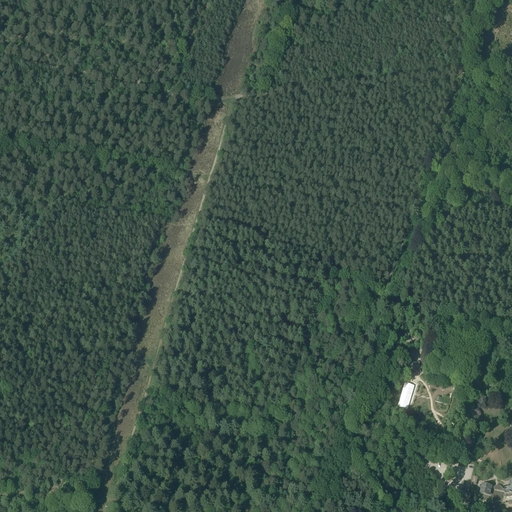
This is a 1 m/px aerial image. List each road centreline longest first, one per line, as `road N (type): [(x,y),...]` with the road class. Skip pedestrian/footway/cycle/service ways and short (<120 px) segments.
road 1 (track): [(143,386),(214,406),(276,411),(326,266),(392,280),(466,73),(476,20)]
road 2 (track): [(150,360),(229,95)]
road 3 (track): [(466,73),(270,91)]
road 4 (track): [(0,350),(150,360)]
road 5 (track): [(105,511),(143,386)]
road 6 (track): [(0,54),(127,83)]
